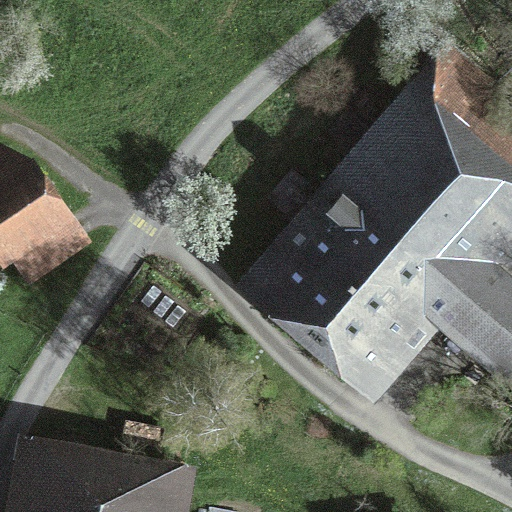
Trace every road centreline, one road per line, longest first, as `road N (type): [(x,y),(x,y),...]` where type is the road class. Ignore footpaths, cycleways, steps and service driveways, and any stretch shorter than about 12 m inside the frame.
road 1 (unclassified): [(368,0),(243,101),(194,154),(31,393),(0,459)]
road 2 (track): [(511,500),(400,450),(143,224)]
